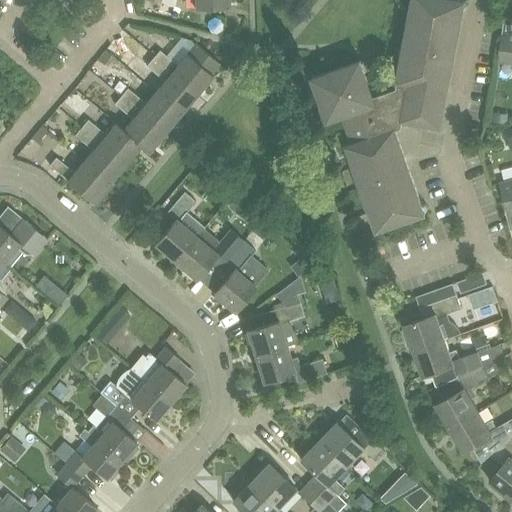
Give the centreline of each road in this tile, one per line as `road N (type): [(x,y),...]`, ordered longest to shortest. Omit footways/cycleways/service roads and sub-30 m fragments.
road 1 (residential): [(0,175),(30,185),(196,324),(210,349),(218,417)]
road 2 (residential): [(478,0),(450,159),(482,253),(511,272)]
road 3 (residential): [(218,417),(240,418),(362,380)]
road 4 (residential): [(218,417),(142,511)]
